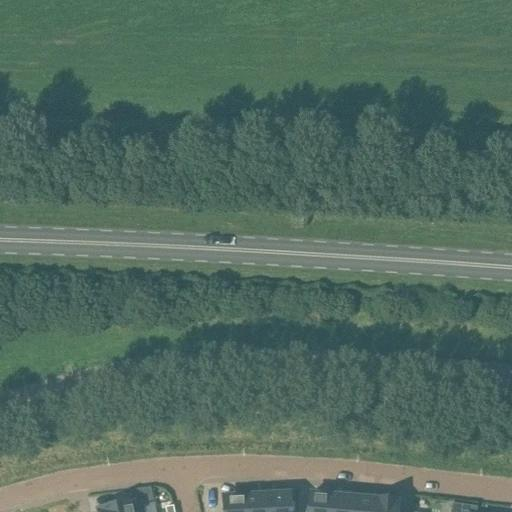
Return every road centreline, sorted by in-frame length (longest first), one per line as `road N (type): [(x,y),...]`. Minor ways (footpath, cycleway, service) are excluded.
road 1 (residential): [(0,498),(63,479),(254,464),(511,492)]
road 2 (unclassified): [(0,407),(179,366),(511,378)]
road 3 (primary): [(0,244),(511,272)]
